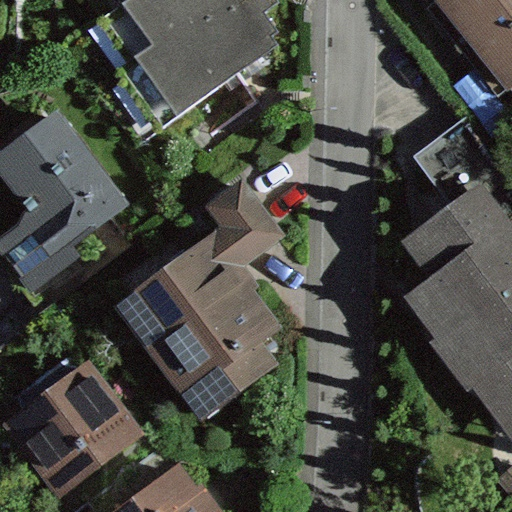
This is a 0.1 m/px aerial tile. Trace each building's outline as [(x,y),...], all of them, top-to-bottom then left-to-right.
[(167,126),(281,44),(275,36),(280,32),(267,14),(280,4),(277,0),(133,0),(116,13),(151,61),(130,76),(167,126)] [(511,0),(443,0),(511,87),(511,86),(511,0)] [(84,152),(58,119),(0,162),(0,163),(30,202),(28,204),(31,208),(23,228),(0,245),(0,257),(37,305),(86,267),(68,244),(122,202),(105,180),(108,178),(86,150),(84,152)] [(511,175),(472,122),(420,161),(455,208),(476,193),(487,208),(511,188),(511,175)] [(243,185),(213,207),(229,228),(246,250),(250,256),(279,234),(243,185)] [(511,240),(487,208),(476,193),(455,208),(414,239),(441,275),(416,294),(511,419),(511,240)] [(229,228),(136,297),(219,408),(273,368),(257,346),(276,332),(226,266),(246,250),(229,228)] [(15,396),(14,426),(85,371),(72,354),(15,396)] [(85,371),(14,426),(63,489),(136,434),(87,370),(85,371)] [(14,426),(15,396),(0,395),(0,457),(13,458),(14,426)] [(95,511),(124,511),(177,473),(188,464),(170,440),(88,502),(95,511)] [(124,511),(213,511),(198,492),(194,495),(177,473),(124,511)]
